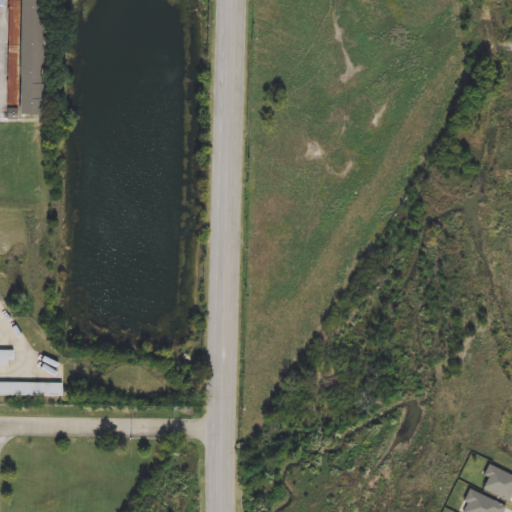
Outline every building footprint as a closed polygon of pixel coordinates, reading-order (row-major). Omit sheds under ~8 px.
[(8,0),(38,0),(38,117),(13,117),(13,105),(8,105),(8,0)] [(0,351),(0,367),(7,368),(7,362),(14,362),(14,352),(0,351)] [(0,384),(0,397),(61,399),(62,386),(0,384)] [(488,467),(511,478),(511,493),(507,504),(482,492),(487,479),(483,477),(488,467)] [(467,489),(505,507),(502,511),(462,511),(467,502),(462,500),(467,489)]
